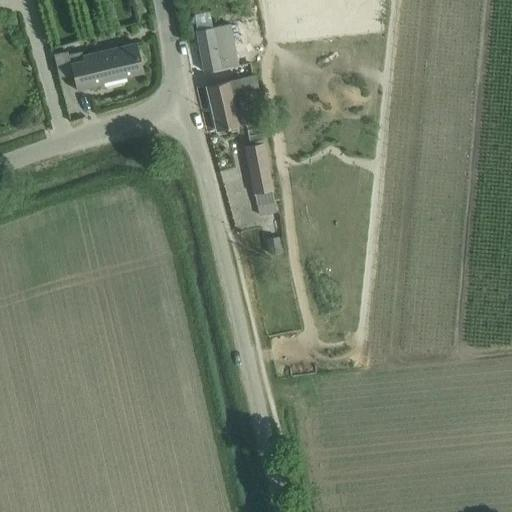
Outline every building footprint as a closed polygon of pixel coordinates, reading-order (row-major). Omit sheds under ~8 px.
[(231,23),(216,26),(196,30),(203,70),(238,64),(231,23)] [(125,75),(143,71),(136,42),(82,54),(83,59),(70,62),(77,89),(103,83),(103,80),(106,75),(120,72),(125,75)] [(253,121),(244,84),(250,82),(251,88),(259,86),(256,73),(225,81),(206,85),(216,130),(253,121)] [(275,198),(263,141),(245,144),(257,202),(275,198)] [(266,238),(268,252),(280,250),(278,236),(266,238)]
